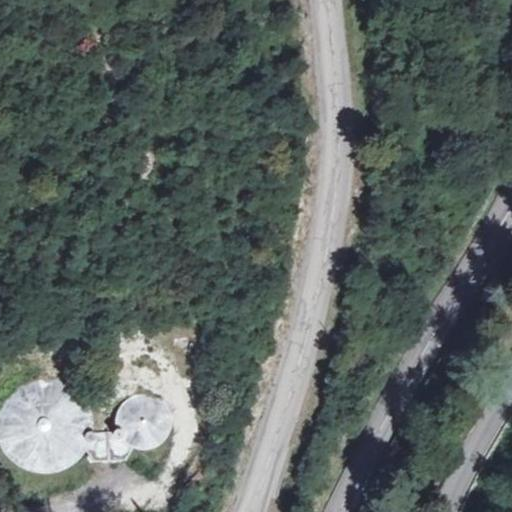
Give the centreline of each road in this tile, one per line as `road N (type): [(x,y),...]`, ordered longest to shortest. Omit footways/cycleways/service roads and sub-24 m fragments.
road 1 (tertiary): [(251,511),(299,362),(337,200),(330,0)]
road 2 (tertiary): [(511,199),(338,511)]
road 3 (tertiary): [(511,391),(449,511)]
